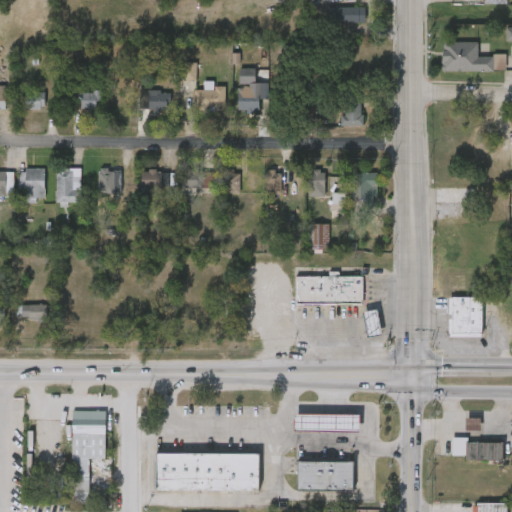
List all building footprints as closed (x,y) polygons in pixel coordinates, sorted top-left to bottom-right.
[(366,8),(366,23),(328,23),(328,8),(366,8)] [(442,42),(478,42),(478,55),(505,55),(505,71),(442,71),(442,42)] [(261,83),(260,113),(237,112),(238,93),(248,93),(248,86),(239,85),(239,69),(255,69),(255,83),(261,83)] [(186,81),(186,71),(195,71),(195,81),(186,81)] [(225,88),(225,111),(197,111),(197,88),(225,88)] [(140,109),(140,91),(171,91),(171,109),(140,109)] [(45,92),(45,109),(25,109),(25,92),(45,92)] [(101,92),(101,111),(78,111),(78,92),(101,92)] [(362,127),(341,127),(341,103),(362,103),(362,127)] [(56,203),(56,168),(80,168),(80,203),(56,203)] [(121,193),(98,193),(98,168),(121,168),(121,193)] [(19,199),(19,169),(44,169),(44,199),(19,199)] [(266,195),(266,170),(281,170),(281,195),(266,195)] [(324,197),(308,197),(308,170),(324,170),(324,197)] [(141,187),(141,171),(171,171),(171,187),(141,187)] [(213,171),(213,189),(183,189),(183,171),(213,171)] [(13,197),(0,197),(0,172),(13,172),(13,197)] [(239,195),(224,195),(224,172),(239,172),(239,195)] [(377,192),(350,192),(351,173),(377,173),(377,192)] [(332,218),(345,218),(344,193),(331,194),(332,218)] [(329,224),(329,250),(307,250),(307,224),(329,224)] [(294,275),(361,275),(361,304),(294,304),(294,275)] [(448,298),(481,298),(481,338),(448,338),(448,298)] [(16,305),(48,305),(48,320),(16,320),(16,305)] [(374,309),(360,312),(365,337),(379,334),(374,309)] [(71,408),(73,505),(111,504),(110,432),(103,432),(102,408),(71,408)] [(291,414),(291,432),(334,431),(357,431),(357,413),(334,413),(291,414)] [(480,419),(466,418),(465,430),(479,431),(480,419)] [(464,462),(464,457),(452,457),(452,441),(502,441),(502,462),(464,462)] [(259,490),(259,453),(156,454),(156,491),(259,490)] [(294,461),(294,491),(349,491),(349,460),(294,461)] [(472,504),(471,511),(506,511),(506,503),(472,504)]
